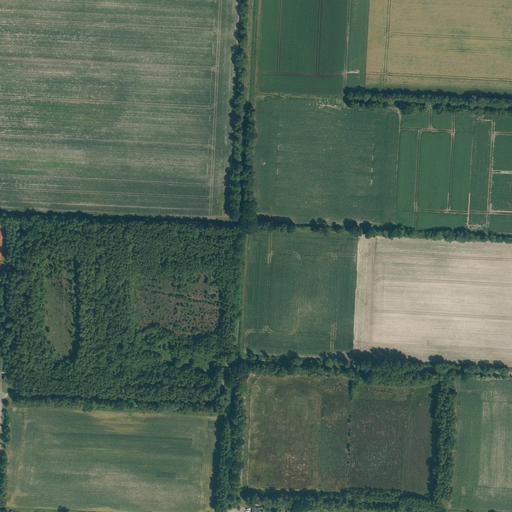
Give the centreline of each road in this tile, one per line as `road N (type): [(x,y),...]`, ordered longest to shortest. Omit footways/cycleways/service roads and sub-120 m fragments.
road 1 (track): [(0,395),(197,398),(215,389),(218,364),(230,358),(511,371)]
road 2 (track): [(511,104),(339,96)]
